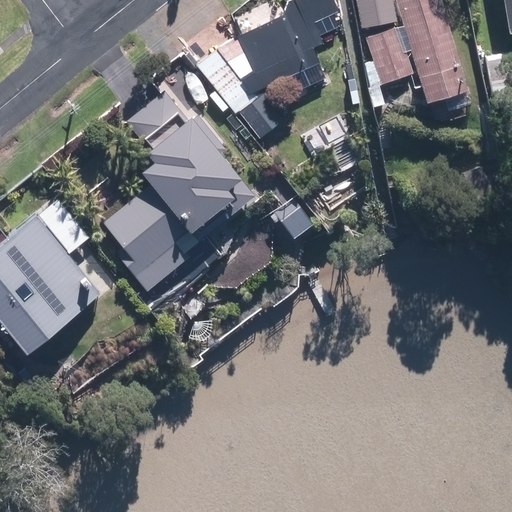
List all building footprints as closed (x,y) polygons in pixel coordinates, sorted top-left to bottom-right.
[(239,112),(260,139),(287,118),(264,91),(293,76),(300,90),(325,78),(313,48),(324,44),(320,36),(338,27),(333,14),(339,11),(334,0),(289,0),(287,1),(281,16),(237,36),(238,37),(218,48),(196,64),(235,115),(239,112)] [(396,18),(392,0),(359,0),(364,25),(396,18)] [(451,98),(455,109),(479,101),(445,0),(401,0),(407,18),(404,18),(409,35),(405,36),(403,29),(371,38),(378,61),(369,64),(382,105),(389,102),(383,87),(418,75),(411,52),(418,50),(436,102),(451,98)] [(511,0),(501,0),(507,32),(511,31),(511,0)] [(479,59),(488,108),(511,103),(511,67),(510,53),(479,59)] [(190,118),(165,88),(122,122),(144,149),(142,152),(151,163),(141,171),(150,182),(103,219),(128,250),(121,256),(147,289),(190,255),(178,240),(190,231),(198,241),(254,197),(219,153),(226,148),(197,112),(190,118)] [(472,170),(481,198),(511,188),(511,187),(506,170),(492,175),(489,165),(472,170)] [(57,200),(0,244),(0,318),(26,351),(102,292),(70,252),(87,239),(57,200)]
